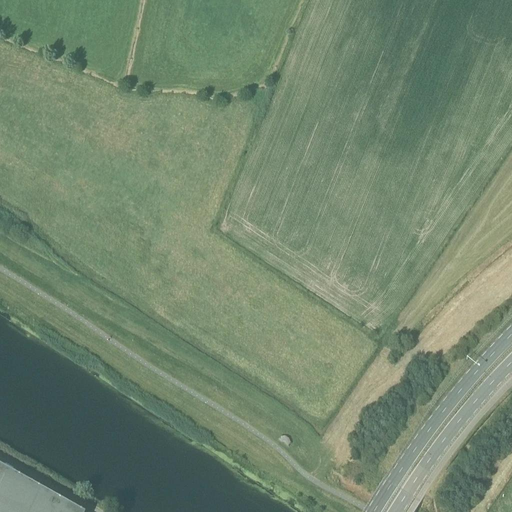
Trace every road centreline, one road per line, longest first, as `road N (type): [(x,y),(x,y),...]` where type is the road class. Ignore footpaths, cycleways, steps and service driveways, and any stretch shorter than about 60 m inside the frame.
road 1 (primary): [(511,334),(441,410),(374,511)]
road 2 (primary): [(395,511),(432,453),(511,362)]
